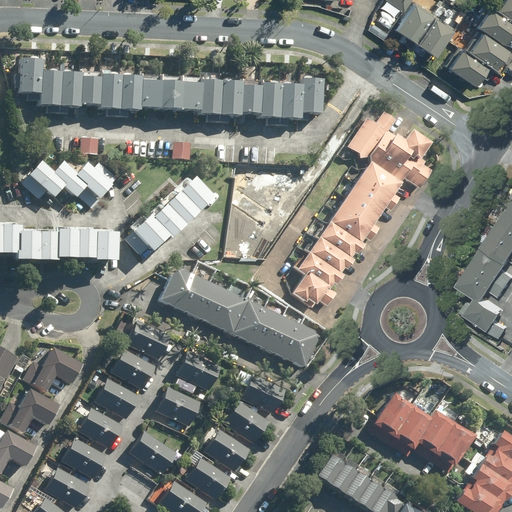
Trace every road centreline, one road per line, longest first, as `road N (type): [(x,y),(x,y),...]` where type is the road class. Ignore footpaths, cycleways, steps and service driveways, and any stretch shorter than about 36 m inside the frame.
road 1 (residential): [(491,149),(305,34),(0,19)]
road 2 (residential): [(1,299),(41,286),(80,289),(89,308),(78,321),(39,318)]
road 3 (tertiary): [(248,511),(337,385)]
